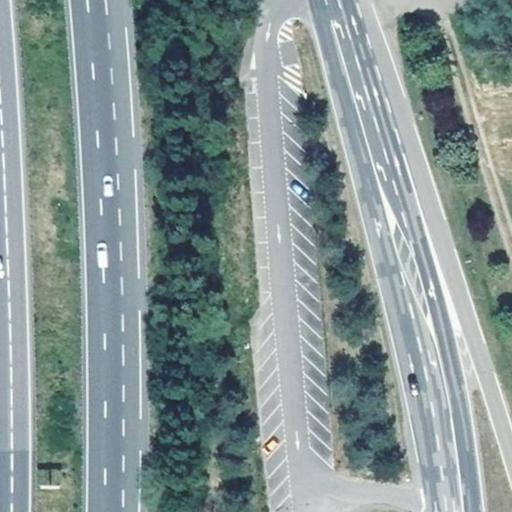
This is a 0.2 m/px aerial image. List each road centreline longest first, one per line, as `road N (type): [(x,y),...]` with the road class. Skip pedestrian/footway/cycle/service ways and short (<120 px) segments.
road 1 (secondary): [(456,511),(422,313),(331,0)]
road 2 (motorway): [(107,511),(104,213),(88,0)]
road 3 (secondary): [(511,451),(332,0)]
road 4 (motorway): [(0,90),(11,511)]
road 5 (track): [(511,255),(439,7)]
